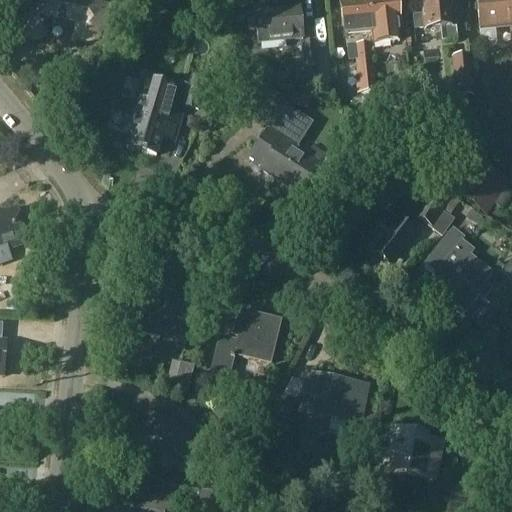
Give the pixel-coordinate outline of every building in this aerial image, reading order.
[(81,5),(56,0),(40,0),(23,25),(33,36),(36,36),(46,21),(76,28),(75,32),(76,33),(79,37),(82,39),(87,40),(92,39),(95,36),(96,36),(114,10),(81,5)] [(395,0),(368,3),(371,34),(372,46),(400,43),(395,0)] [(420,0),(421,16),(411,17),(411,23),(422,22),(423,32),(439,31),(440,45),(455,43),(452,13),(448,13),(447,0),(420,0)] [(511,0),(475,0),(478,30),(511,25),(511,0)] [(371,34),(368,3),(340,6),(343,37),(371,34)] [(253,15),(245,16),(247,33),(255,32),(257,46),(301,41),(298,10),(253,15)] [(299,44),(302,70),(318,68),(315,42),(299,44)] [(376,94),(370,45),(345,48),(347,64),(354,63),(356,84),(354,85),(355,96),(376,94)] [(468,65),(451,67),(453,89),(446,89),(447,107),(455,106),(456,110),(474,108),(468,65)] [(207,82),(190,77),(181,109),(197,113),(207,82)] [(227,78),(221,93),(237,100),(243,86),(227,78)] [(150,85),(145,104),(139,102),(125,150),(155,158),(162,134),(174,137),(182,110),(179,109),(183,95),(150,85)] [(283,107),(248,161),(277,179),(295,150),(312,126),(283,107)] [(375,111),(375,121),(397,125),(409,126),(410,116),(398,115),(386,114),(375,111)] [(341,142),(336,149),(352,160),(357,153),(341,142)] [(352,160),(336,149),(323,170),(336,179),(336,178),(339,180),(346,169),(352,160)] [(295,150),(277,179),(285,185),(285,190),(297,197),(322,158),(311,151),(307,158),(295,150)] [(479,166),(456,198),(479,215),(485,219),(494,206),(504,192),(508,186),(479,166)] [(432,188),(413,219),(430,231),(441,213),(450,199),(432,188)] [(449,202),(443,212),(449,216),(456,207),(449,202)] [(3,252),(25,244),(14,212),(0,216),(0,247),(1,247),(3,252)] [(377,227),(387,235),(375,250),(391,263),(414,235),(405,228),(387,214),(377,227)] [(451,230),(426,262),(437,270),(438,268),(439,269),(428,282),(442,293),(440,296),(464,315),(477,299),(483,303),(491,292),(483,286),(491,275),(469,257),(472,253),(461,243),(463,240),(451,230)] [(511,261),(500,275),(511,285),(511,261)] [(184,346),(194,303),(163,295),(166,282),(148,278),(135,334),(184,346)] [(218,340),(210,374),(228,379),(233,358),(269,366),(281,317),(264,313),(263,319),(242,314),(242,317),(239,317),(236,319),(232,337),(234,340),(236,340),(235,344),(218,340)] [(179,365),(173,389),(187,393),(193,368),(179,365)] [(357,427),(365,389),(307,377),(301,407),(308,408),(308,410),(318,412),(318,410),(335,414),(330,434),(344,437),(347,425),(357,427)] [(221,403),(210,416),(229,434),(240,421),(221,403)] [(285,433),(287,428),(295,411),(279,403),(258,442),(276,451),(285,433)] [(254,412),(250,409),(245,409),(242,413),(242,418),(246,421),(251,421),(254,417),(254,412)] [(162,472),(170,464),(180,473),(202,450),(162,412),(140,435),(151,445),(143,453),(162,472)] [(412,439),(384,434),(378,465),(409,472),(408,477),(432,482),(439,449),(411,443),(412,439)] [(248,461),(230,443),(215,460),(234,475),(248,461)] [(323,469),(319,474),(320,480),(325,484),(331,483),(334,478),(333,472),(329,468),(323,469)] [(257,470),(249,475),(256,486),(264,482),(257,470)] [(219,494),(186,491),(184,505),(218,508),(219,494)]
